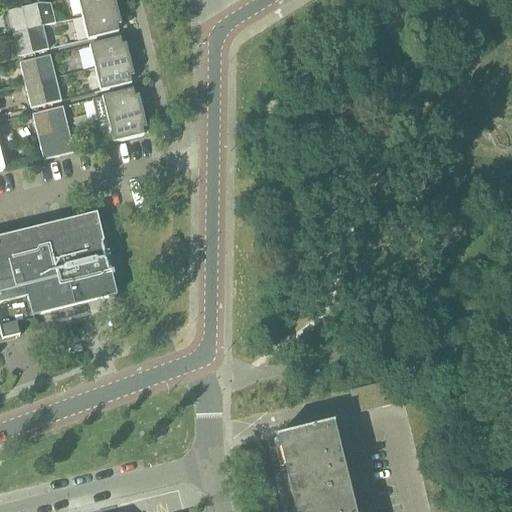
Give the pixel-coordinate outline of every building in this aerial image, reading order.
[(75,0),(69,2),(73,17),(80,15),(81,19),(117,10),(114,0),(75,0)] [(50,5),(39,5),(21,9),(27,32),(43,28),(55,25),(50,5)] [(27,32),(21,9),(6,13),(12,36),(27,32)] [(117,10),(81,19),(87,42),(118,34),(117,27),(120,26),(117,10)] [(43,28),(27,32),(33,55),(49,51),(43,28)] [(27,32),(12,36),(17,59),(33,55),(27,32)] [(89,47),(94,71),(129,62),(125,45),(121,47),(120,40),(89,47)] [(40,84),(56,80),(50,57),(34,61),(40,84)] [(19,65),(25,88),(40,84),(34,61),(19,65)] [(129,62),(94,71),(100,93),(131,86),(129,79),(133,78),(129,62)] [(40,84),(45,107),(61,103),(56,80),(40,84)] [(40,84),(25,88),(30,111),(45,107),(40,84)] [(98,124),(107,122),(142,114),(138,97),(134,99),(132,92),(92,101),(98,124)] [(261,105),(262,117),(281,114),(279,102),(261,105)] [(52,136),(68,132),(63,109),(47,113),(52,136)] [(32,116),(37,139),(52,136),(47,113),(32,116)] [(101,144),(112,141),(113,145),(144,137),(142,130),(146,129),(142,114),(107,122),(108,125),(97,128),(101,144)] [(52,136),(58,158),(74,154),(68,132),(52,136)] [(52,136),(37,139),(43,162),(58,158),(52,136)] [(0,339),(1,339),(1,341),(19,336),(16,325),(34,320),(33,317),(116,296),(96,215),(93,215),(0,238),(0,339)] [(386,383),(392,405),(403,403),(403,402),(397,379),(386,383)] [(392,405),(386,383),(374,386),(380,408),(392,405)] [(380,408),(374,386),(362,388),(368,411),(380,408)] [(368,411),(362,388),(350,391),(356,414),(368,411)] [(403,402),(403,403),(406,414),(429,408),(426,396),(403,402)] [(432,420),(429,408),(406,414),(408,426),(432,420)] [(408,426),(411,437),(435,431),(432,420),(408,426)] [(334,424),(276,438),(276,439),(281,438),(296,498),(347,486),(332,425),(334,425),(334,424)] [(438,443),(435,431),(411,437),(414,449),(438,443)] [(441,455),(438,443),(414,449),(417,460),(441,455)] [(417,460),(420,472),(443,466),(441,455),(417,460)] [(446,478),(443,466),(420,472),(423,483),(446,478)] [(423,483),(425,495),(449,489),(446,478),(423,483)] [(353,511),(347,486),(296,498),(299,511),(353,511)] [(452,501),(449,489),(425,495),(428,506),(452,501)] [(428,506),(429,511),(454,511),(452,501),(428,506)]
